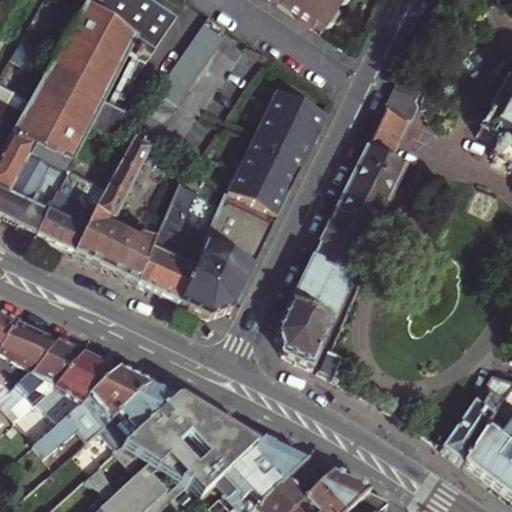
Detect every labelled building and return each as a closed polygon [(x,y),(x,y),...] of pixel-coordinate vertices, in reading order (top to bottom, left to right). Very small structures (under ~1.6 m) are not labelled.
[(105,91),(116,97),(169,15),(146,0),(74,0),(81,5),(131,40),(105,91)] [(262,0),(303,28),(322,40),(322,39),(326,38),(332,29),(332,25),(338,16),(342,15),(348,6),(348,2),(349,0),(262,0)] [(81,5),(71,21),(34,88),(24,105),(0,146),(0,222),(31,237),(62,176),(87,126),(101,98),(105,91),(131,40),(81,5)] [(6,72),(34,88),(71,21),(43,6),(6,72)] [(210,56),(218,43),(225,31),(204,15),(196,28),(188,41),(181,54),(172,68),(154,97),(175,111),(193,83),(202,69),(210,56)] [(0,63),(11,44),(0,37),(0,63)] [(343,283),(398,170),(387,165),(413,112),(396,104),(408,80),(399,76),(305,264),(343,283)] [(511,83),(508,92),(501,88),(473,141),(492,151),(491,155),(488,156),(487,162),(511,175),(511,83)] [(0,91),(0,146),(24,105),(0,91)] [(315,128),(266,95),(222,196),(221,197),(268,222),(315,128)] [(117,141),(134,116),(101,98),(87,126),(117,141)] [(110,277),(130,287),(146,251),(132,244),(131,246),(97,229),(101,221),(107,218),(148,149),(131,139),(127,146),(100,197),(69,257),(83,263),(110,277)] [(62,176),(31,237),(43,243),(69,257),(100,197),(88,191),(80,206),(78,205),(76,209),(71,218),(63,213),(68,205),(61,200),(71,181),(62,176)] [(268,222),(221,197),(212,217),(259,242),(262,234),(268,222)] [(71,218),(76,209),(68,205),(63,213),(71,218)] [(191,317),(202,323),(221,317),(259,242),(212,217),(195,256),(188,271),(172,308),(191,317)] [(188,271),(164,259),(171,244),(153,235),(146,251),(130,287),(149,296),(172,308),(188,271)] [(188,271),(195,256),(171,244),(164,259),(188,271)] [(283,362),(301,370),(343,283),(305,264),(268,337),(272,357),(283,362)] [(0,352),(17,327),(5,321),(0,318),(0,352)] [(24,375),(56,346),(36,336),(17,327),(0,352),(0,370),(4,372),(10,365),(24,375)] [(0,409),(14,424),(34,407),(86,360),(77,356),(56,346),(24,375),(37,383),(25,400),(10,388),(0,396),(0,409)] [(34,407),(55,431),(81,408),(118,375),(102,368),(86,360),(34,407)] [(72,434),(86,449),(104,433),(151,391),(136,384),(118,375),(81,408),(55,431),(32,452),(41,462),(72,434)] [(482,377),(435,450),(446,459),(454,466),(487,416),(496,401),(506,386),(482,377)] [(0,396),(10,388),(3,384),(0,383),(0,396)] [(511,387),(506,386),(496,401),(511,411),(511,410),(511,387)] [(104,433),(118,457),(176,403),(160,396),(151,391),(104,433)] [(502,425),(509,415),(511,411),(496,401),(487,416),(502,425)] [(215,490),(264,446),(238,434),(198,414),(176,403),(118,457),(137,480),(100,511),(165,511),(194,488),(205,500),(215,490)] [(478,485),(495,497),(511,470),(511,417),(509,415),(502,425),(487,416),(454,466),(478,485)] [(278,453),(264,446),(215,490),(225,500),(233,493),(278,453)] [(278,453),(233,493),(225,500),(235,511),(259,511),(274,498),(308,467),(278,453)] [(308,467),(274,498),(259,511),(299,511),(335,480),(318,472),(308,467)] [(511,494),(511,470),(495,497),(505,506),(511,494)] [(383,511),(390,507),(365,494),(335,480),(299,511),(383,511)]
